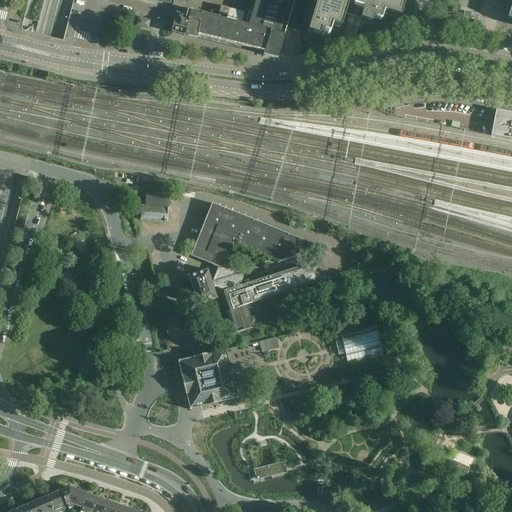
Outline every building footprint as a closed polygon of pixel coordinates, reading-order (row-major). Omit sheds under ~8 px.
[(277,59),(294,0),(255,0),(248,26),(241,24),(244,13),(212,5),(210,16),(193,12),(190,24),(187,36),(196,39),(197,36),(264,52),(263,55),(277,59)] [(317,0),(307,34),(319,37),(321,32),(329,35),(332,26),(340,29),(345,14),(355,17),(358,7),(364,9),(360,20),(372,23),(374,18),(381,21),(384,12),(401,17),(405,0),(317,0)] [(177,13),(175,20),(190,24),(193,12),(182,9),(177,13)] [(138,17),(136,26),(148,29),(150,20),(138,17)] [(175,20),(173,28),(171,32),(187,36),(190,24),(175,20)] [(511,113),(495,111),(491,136),(490,136),(511,140),(511,113)] [(141,207),(140,221),(167,223),(169,196),(146,194),(145,207),(141,207)] [(241,330),(254,326),(281,317),(275,296),(329,279),(312,272),(317,261),(311,259),(306,270),(300,267),(239,287),(242,278),(240,272),(224,266),(233,244),(280,263),(322,248),(212,204),(190,257),(218,268),(212,282),(211,282),(213,288),(214,287),(224,291),(230,310),(246,317),(243,324),(241,330)] [(208,271),(192,276),(189,277),(198,305),(217,299),(213,288),(211,282),(208,271)] [(408,284),(402,277),(399,280),(404,287),(408,284)] [(345,285),(326,290),(329,300),(348,295),(345,285)] [(335,342),(338,356),(345,354),(348,366),(384,357),(374,320),(339,329),(342,341),(335,342)] [(276,338),(264,341),(265,341),(267,350),(267,351),(279,349),(276,338)] [(225,350),(177,362),(189,410),(237,398),(225,350)] [(470,468),(452,461),(449,468),(467,475),(470,468)] [(281,470),(285,469),(284,463),(284,464),(283,463),(287,462),(286,462),(254,470),(255,475),(257,479),(258,479),(283,473),(283,472),(281,473),(281,470)] [(80,492),(69,488),(67,489),(65,488),(62,490),(62,491),(60,492),(66,506),(71,504),(72,505),(81,509),(86,495),(80,492)] [(47,498),(52,511),(57,511),(64,509),(57,493),(56,494),(55,493),(51,495),(51,496),(47,498)] [(81,509),(80,511),(92,511),(96,499),(95,499),(95,497),(91,496),(90,497),(86,496),(86,495),(81,509)] [(52,511),(47,498),(46,498),(45,497),(41,499),(40,500),(36,502),(40,511),(52,511)] [(92,511),(103,511),(107,503),(106,503),(105,501),(102,500),(101,501),(96,499),(92,511)] [(28,511),(40,511),(36,502),(34,502),(31,503),(30,505),(26,507),(28,511)] [(103,511),(115,511),(117,507),(116,506),(116,504),(113,503),(111,504),(107,503),(103,511)]
